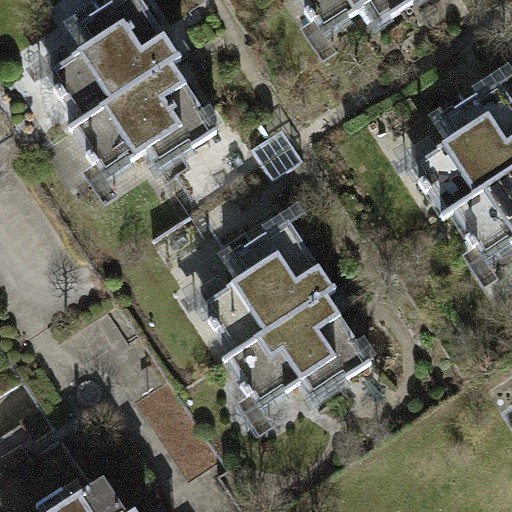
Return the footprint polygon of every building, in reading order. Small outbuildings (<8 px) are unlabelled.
[(45,73),(77,123),(171,63),(177,59),(139,0),(112,0),(73,26),(86,47),(45,73)] [(298,0),(321,35),(363,9),(374,26),(414,0),(298,0)] [(171,63),(77,123),(71,127),(104,178),(146,152),(157,169),(215,132),(171,63)] [(444,215),(450,211),(511,170),(511,105),(496,81),(440,118),(454,138),(411,166),(444,215)] [(511,170),(450,211),(484,262),(511,243),(511,170)] [(200,306),(232,356),(325,296),(332,292),(286,221),(227,258),(241,280),(200,306)] [(325,296),(232,356),(226,360),(259,411),(300,385),(311,402),(370,365),(325,296)] [(129,511),(123,511),(101,479),(67,502),(59,489),(34,506),(38,511),(135,511),(134,509),(129,511)]
